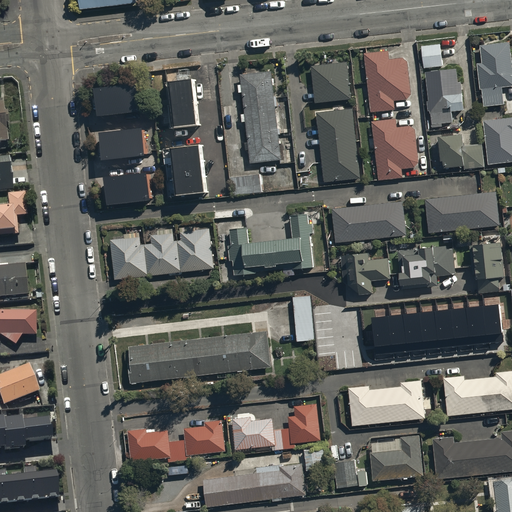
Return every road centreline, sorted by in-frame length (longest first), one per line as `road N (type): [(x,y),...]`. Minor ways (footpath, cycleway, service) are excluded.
road 1 (residential): [(99,511),(47,44)]
road 2 (residential): [(47,44),(474,1)]
